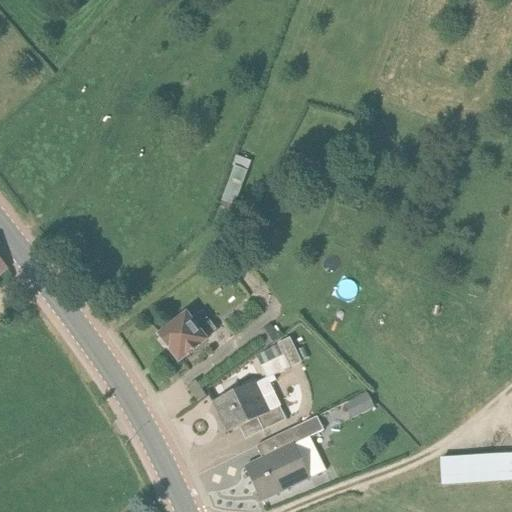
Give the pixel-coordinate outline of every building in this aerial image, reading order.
[(234,167),(221,201),(235,206),(247,172),(234,167)] [(262,217),(241,239),(255,251),(275,229),(262,217)] [(213,327),(201,311),(190,320),(186,314),(158,336),(160,338),(157,341),(164,350),(167,347),(179,362),(187,355),(188,356),(198,348),(198,347),(206,340),(202,335),(213,327)] [(279,336),(270,325),(257,336),(266,347),(279,336)] [(266,379),(272,376),(289,369),(277,345),(267,350),(272,361),(260,366),(266,379)] [(256,385),(254,382),(212,402),(227,433),(257,419),(263,431),(286,420),(279,407),(268,384),(275,381),(272,376),(266,379),(256,385)] [(206,396),(195,381),(187,388),(197,402),(206,396)] [(367,395),(345,405),(351,418),(373,409),(367,395)] [(262,459),(244,468),(261,502),(326,471),(310,437),(324,431),(317,417),(256,447),(262,459)] [(511,446),(442,450),(444,480),(511,476),(511,446)]
